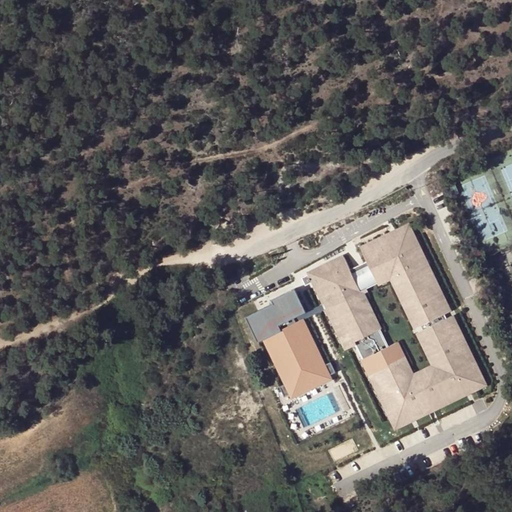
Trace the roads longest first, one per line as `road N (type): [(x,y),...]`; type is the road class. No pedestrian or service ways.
road 1 (unclassified): [(511,123),(232,257)]
road 2 (track): [(0,342),(141,280),(232,257)]
